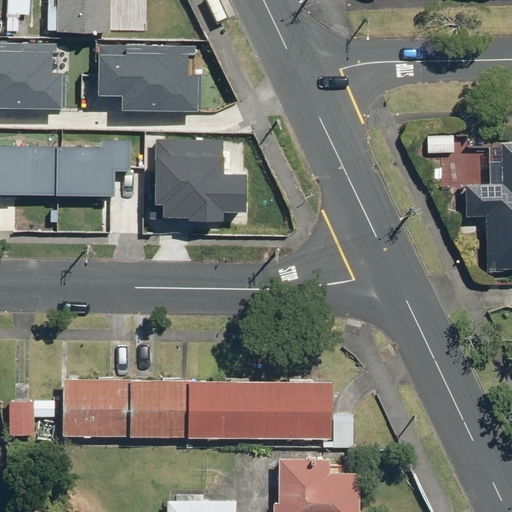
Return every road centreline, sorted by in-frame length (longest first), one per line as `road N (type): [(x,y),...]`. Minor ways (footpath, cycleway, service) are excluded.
road 1 (residential): [(388,270),(314,285),(0,281)]
road 2 (tertiary): [(388,270),(504,511)]
road 3 (residential): [(511,57),(368,61),(299,76)]
road 4 (tertiary): [(299,76),(388,270)]
